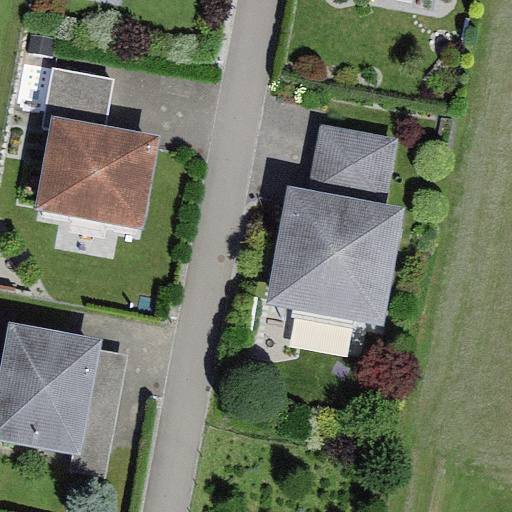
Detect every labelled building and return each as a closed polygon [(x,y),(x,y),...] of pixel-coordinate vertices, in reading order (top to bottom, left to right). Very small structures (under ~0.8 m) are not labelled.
[(107,137),(117,85),(54,73),(44,126),(53,127),(107,137)] [(107,137),(53,127),(36,221),(144,240),(161,147),(107,137)] [(399,146),(322,132),(309,202),(387,216),(399,146)] [(309,202),(288,198),(267,315),(385,336),(406,220),(387,216),(309,202)] [(105,351),(10,333),(0,385),(0,452),(73,466),(83,468),(103,356),(105,351)] [(130,361),(103,356),(83,468),(73,466),(71,477),(107,484),(130,361)]
